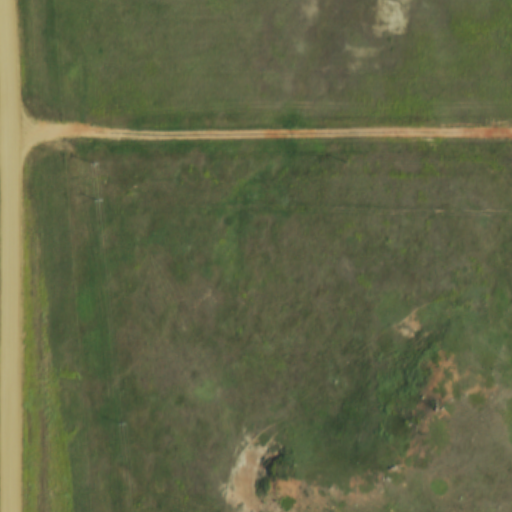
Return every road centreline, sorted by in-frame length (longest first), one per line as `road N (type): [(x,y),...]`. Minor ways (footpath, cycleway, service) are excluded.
road 1 (track): [(511,135),(128,134),(61,138),(0,154)]
road 2 (tertiary): [(12,511),(2,0)]
